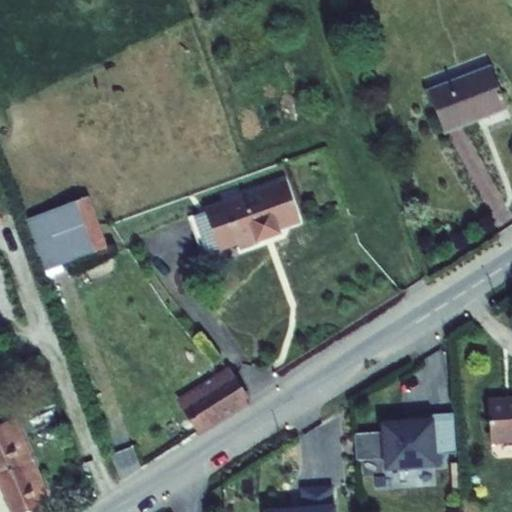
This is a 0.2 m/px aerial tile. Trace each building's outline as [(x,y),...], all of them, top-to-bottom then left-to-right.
[(425,95),(440,135),(503,112),(489,72),(425,95)] [(229,200),(199,211),(213,248),(230,242),(234,251),(252,244),(249,235),(295,218),(281,182),(246,195),(243,187),(227,193),(229,200)] [(87,198),(22,222),(40,273),(105,248),(87,198)] [(222,368),(172,401),(179,412),(230,378),(222,368)] [(179,412),(194,433),(244,401),(230,378),(179,412)] [(511,389),(485,392),(488,433),(511,431),(511,389)] [(455,448),(452,408),(437,409),(440,449),(455,448)] [(440,449),(437,409),(415,410),(416,417),(382,420),(383,427),(385,456),(386,463),(433,459),(432,449),(440,449)] [(44,493),(12,417),(0,421),(0,495),(6,511),(20,511),(34,506),(31,499),(44,493)] [(385,456),(383,427),(351,429),(353,459),(385,456)] [(304,505),(266,506),(266,511),(332,511),(331,483),(302,485),(304,505)]
